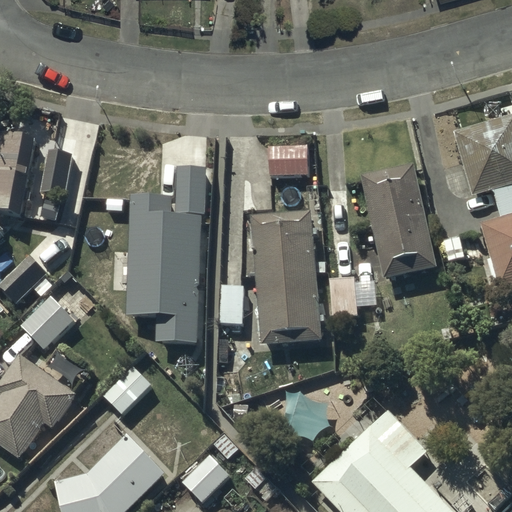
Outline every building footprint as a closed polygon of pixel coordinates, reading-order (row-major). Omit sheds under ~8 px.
[(511,116),(457,133),(475,196),(496,190),(504,219),(484,224),(503,287),(511,283),(511,116)] [(0,133),(0,207),(24,211),(36,139),(0,133)] [(273,147),(273,176),(310,176),(310,147),(273,147)] [(53,151),(43,193),(66,198),(75,156),(53,151)] [(365,177),(387,278),(440,267),(418,165),(365,177)] [(255,215),(264,344),(325,340),(316,211),(255,215)] [(49,274),(32,257),(2,287),(17,304),(49,274)] [(379,306),(378,278),(332,281),(334,317),(360,316),(360,307),(379,306)] [(246,288),(223,287),(223,325),(245,325),(246,288)] [(23,324),(47,351),(77,322),(51,296),(23,324)] [(7,393),(0,401),(0,443),(23,459),(46,424),(56,430),(79,396),(24,357),(1,389),(7,393)] [(136,367),(105,396),(124,416),(154,387),(136,367)] [(316,482),(344,511),(455,511),(413,467),(429,452),(391,412),(316,482)] [(58,482),(65,511),(130,511),(169,474),(131,435),(91,475),(58,482)] [(187,483),(204,501),(231,475),(213,457),(187,483)] [(486,461),(466,480),(490,506),(511,487),(486,461)]
